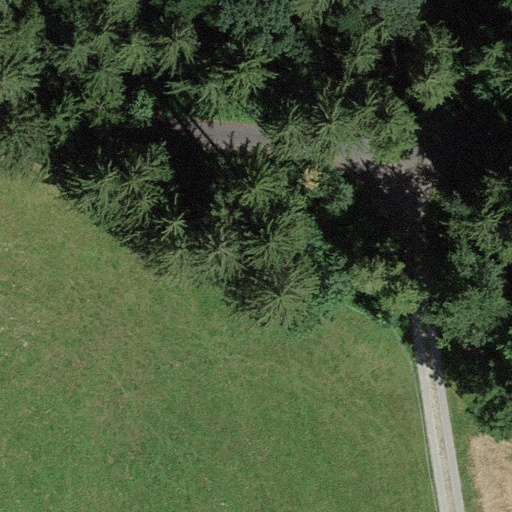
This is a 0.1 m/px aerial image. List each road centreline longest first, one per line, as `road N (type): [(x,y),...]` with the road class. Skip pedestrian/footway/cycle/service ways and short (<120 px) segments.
road 1 (track): [(0,119),(407,141),(511,133)]
road 2 (track): [(465,511),(407,141)]
